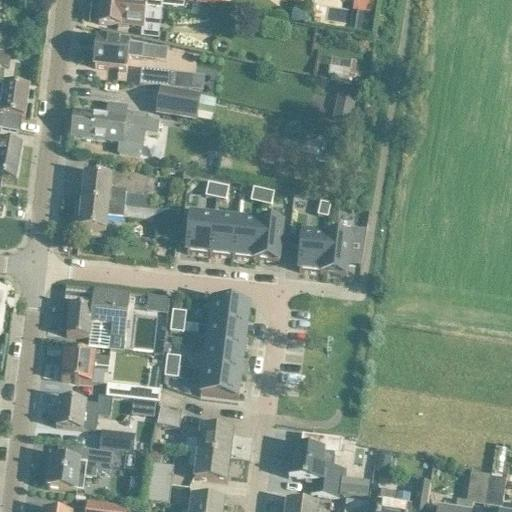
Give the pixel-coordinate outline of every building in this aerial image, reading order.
[(182,0),(137,0),(138,0),(136,0),(101,0),(99,26),(122,28),(144,30),(146,9),(162,11),(163,8),(184,10),(185,2),(182,0)] [(224,0),(196,0),(196,5),(223,8),(224,0)] [(143,48),(117,45),(97,43),(94,70),(125,73),(127,60),(142,61),(143,48)] [(142,71),(141,86),(191,91),(193,76),(142,71)] [(0,131),(1,132),(3,117),(25,120),(29,91),(9,88),(0,86),(0,131)] [(202,97),(160,90),(155,116),(197,123),(198,121),(211,123),(215,101),(202,99),(202,97)] [(159,123),(147,121),(148,116),(124,114),(125,110),(108,108),(107,120),(75,115),(72,138),(120,145),(119,156),(141,158),(144,135),(157,136),(159,123)] [(0,176),(16,179),(21,146),(0,142),(0,135),(1,132),(0,131),(0,176)] [(82,204),(149,212),(151,198),(125,195),(125,191),(110,190),(111,180),(84,177),(82,204)] [(207,185),(204,198),(214,200),(217,187),(207,185)] [(218,187),(217,187),(214,200),(215,200),(216,200),(224,202),(226,189),(219,188),(218,187)] [(254,191),(251,203),(260,205),(263,192),(254,191)] [(263,192),(260,205),(270,207),(273,195),(264,193),(263,192)] [(107,217),(122,219),(156,223),(154,239),(174,242),(177,215),(149,212),(82,204),(80,215),(75,215),(74,228),(79,228),(79,230),(105,233),(107,217)] [(319,204),(316,217),(327,219),(329,206),(319,204)] [(204,215),(185,213),(179,257),(198,259),(204,215)] [(222,217),(204,215),(198,259),(217,261),(222,217)] [(241,220),(222,217),(217,261),(236,264),(241,220)] [(260,222),(241,220),(236,264),(254,266),(260,222)] [(327,236),(321,276),(336,278),(345,279),(347,267),(361,269),(367,233),(351,231),(350,239),(343,238),(327,236)] [(303,232),(298,273),(321,276),(327,236),(303,232)] [(66,338),(66,339),(86,341),(85,348),(110,351),(118,352),(123,352),(124,341),(127,315),(129,297),(113,295),(93,293),(91,311),(70,309),(66,338)] [(147,314),(168,316),(170,301),(149,299),(147,314)] [(211,301),(208,325),(247,330),(250,306),(211,301)] [(172,323),(172,324),(185,325),(186,315),(173,313),(172,323)] [(172,324),(170,334),(184,335),(185,325),(172,324)] [(208,325),(205,349),(244,354),(247,330),(208,325)] [(137,333),(136,344),(155,345),(156,335),(137,333)] [(205,349),(202,373),(241,378),(244,354),(205,349)] [(115,374),(116,361),(64,355),(62,370),(65,370),(63,382),(61,382),(61,383),(78,385),(78,386),(91,388),(93,372),(115,374)] [(167,358),(166,368),(179,370),(181,360),(167,358)] [(166,368),(165,379),(178,381),(179,370),(166,368)] [(199,395),(199,397),(220,400),(238,402),(241,378),(202,373),(199,395)] [(160,393),(158,393),(107,387),(106,399),(158,405),(160,393)] [(56,430),(81,433),(95,434),(97,418),(109,420),(111,401),(98,399),(97,407),(59,403),(56,430)] [(155,427),(177,431),(181,412),(158,408),(155,427)] [(187,441),(185,454),(230,460),(233,436),(234,436),(234,435),(199,431),(197,443),(187,441)] [(98,451),(114,453),(121,454),(132,456),(132,455),(134,439),(100,435),(98,451)] [(292,450),(288,480),(312,483),(310,497),(321,499),(338,501),(342,471),(333,469),(335,455),(339,456),(341,441),(306,437),(302,441),(300,451),(292,450)] [(51,461),(47,490),(67,493),(75,494),(77,481),(77,478),(96,480),(96,473),(109,474),(111,475),(112,465),(119,466),(121,454),(114,453),(113,456),(98,454),(81,452),(79,465),(71,464),(51,461)] [(227,484),(230,460),(185,454),(185,456),(191,456),(190,470),(194,470),(192,481),(227,485),(228,484),(227,484)] [(173,468),(151,466),(149,485),(171,488),(173,468)] [(470,511),(472,506),(485,508),(489,478),(470,475),(466,505),(457,504),(455,511),(438,511),(470,511)] [(490,480),(486,508),(502,510),(506,482),(490,480)] [(169,505),(171,488),(149,485),(147,503),(169,505)] [(340,485),(339,498),(367,502),(369,489),(340,485)] [(378,511),(424,511),(428,487),(416,485),(414,498),(398,495),(397,496),(381,493),(378,511)] [(99,491),(98,506),(137,508),(138,493),(99,491)] [(225,504),(205,502),(192,500),(190,511),(223,511),(224,505),(225,505),(225,504)] [(344,511),(365,511),(366,505),(345,502),(344,511)]
